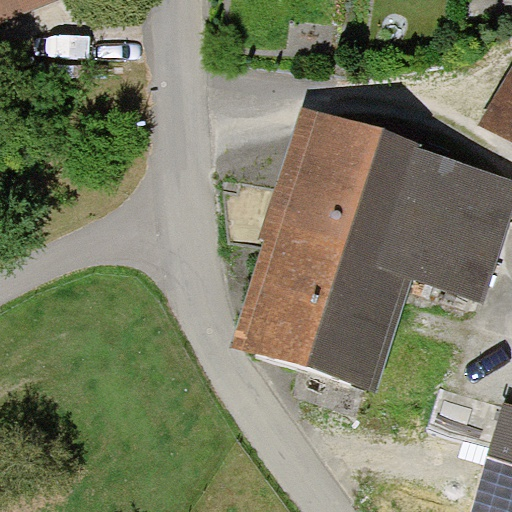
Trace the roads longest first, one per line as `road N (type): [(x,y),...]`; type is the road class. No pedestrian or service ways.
road 1 (residential): [(332,511),(221,343),(160,192)]
road 2 (residential): [(160,192),(0,300)]
road 3 (residential): [(172,0),(160,192)]
